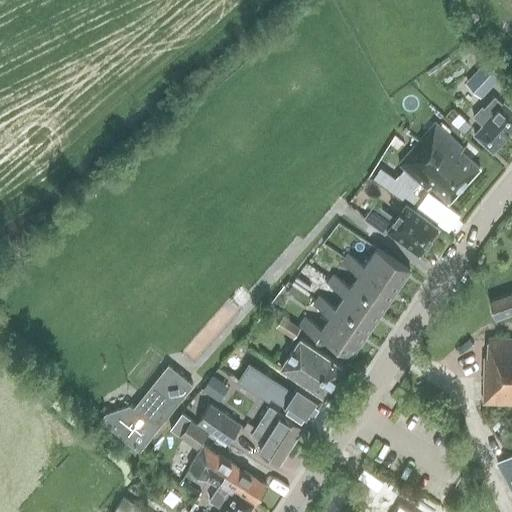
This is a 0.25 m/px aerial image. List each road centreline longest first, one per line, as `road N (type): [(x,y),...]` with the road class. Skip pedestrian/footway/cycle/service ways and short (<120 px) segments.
road 1 (tertiary): [(292,511),(511,190)]
road 2 (track): [(509,511),(453,386),(399,346)]
